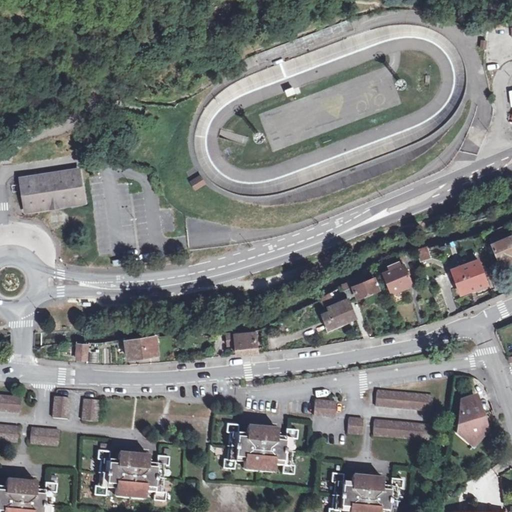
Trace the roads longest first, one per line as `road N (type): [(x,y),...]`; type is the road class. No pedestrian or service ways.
road 1 (residential): [(24,375),(219,376),(469,330)]
road 2 (residential): [(488,359),(302,394),(236,393)]
road 3 (secondary): [(115,286),(220,271),(360,221)]
road 4 (secondary): [(511,151),(360,221)]
road 5 (secondary): [(360,221),(390,218),(511,168)]
